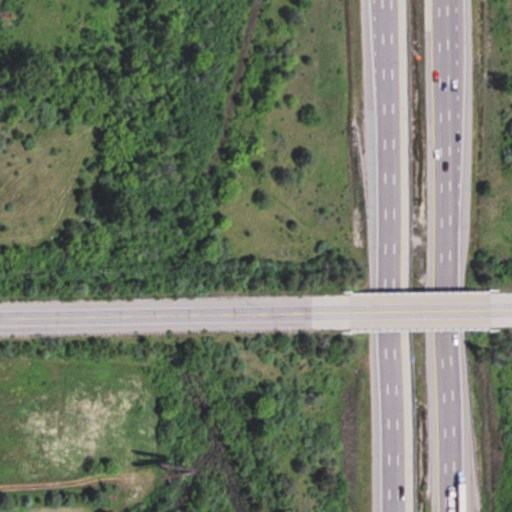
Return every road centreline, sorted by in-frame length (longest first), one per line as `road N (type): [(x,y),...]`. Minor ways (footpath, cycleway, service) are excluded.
road 1 (motorway): [(449,511),(442,0)]
road 2 (motorway): [(386,0),(392,511)]
road 3 (tertiary): [(349,311),(0,316)]
road 4 (tertiary): [(490,309),(349,311)]
road 5 (motorway): [(378,0),(388,137)]
